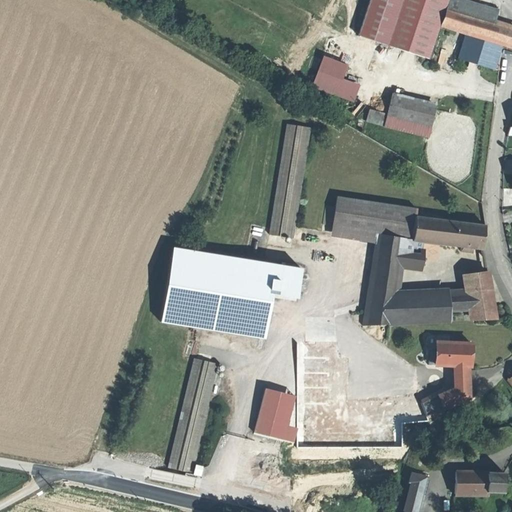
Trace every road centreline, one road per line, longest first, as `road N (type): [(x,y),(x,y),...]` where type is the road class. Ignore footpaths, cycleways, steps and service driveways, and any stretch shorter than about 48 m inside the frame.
road 1 (residential): [(511,283),(491,199),(511,68)]
road 2 (unknown): [(441,379),(393,374),(369,360),(329,303)]
road 3 (residential): [(104,479),(225,511)]
